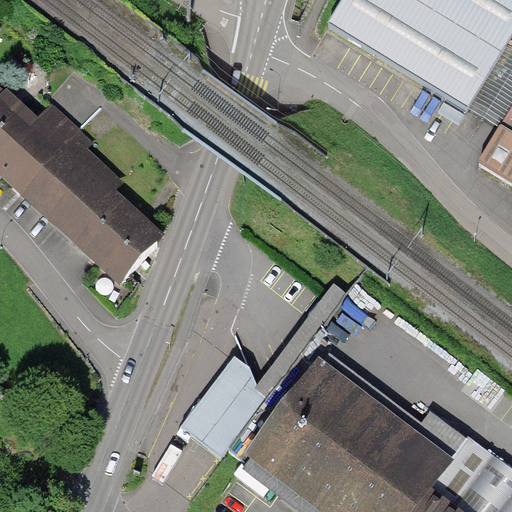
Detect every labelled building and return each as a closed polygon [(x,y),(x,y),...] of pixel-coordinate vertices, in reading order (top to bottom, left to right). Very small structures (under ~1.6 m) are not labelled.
[(511,37),(511,0),(342,0),(327,25),(467,112),(469,108),(507,45),(511,37)] [(511,106),(511,48),(507,45),(469,108),(499,127),(511,106)] [(0,177),(22,197),(81,133),(51,106),(38,120),(6,91),(5,92),(0,87),(0,177)] [(511,106),(499,127),(478,163),(511,183),(511,106)] [(81,133),(22,197),(21,199),(119,287),(165,236),(118,193),(125,184),(87,150),(93,143),(81,133)] [(348,296),(334,286),(257,387),(254,389),(267,401),(348,296)] [(329,354),(323,362),(416,432),(422,424),(329,354)] [(247,368),(235,358),(181,429),(221,461),(229,451),(255,415),(267,401),(254,389),(257,387),(247,368)] [(323,362),(320,359),(268,426),(245,457),(250,461),(317,511),(511,511),(511,470),(468,437),(465,441),(430,414),(422,424),(416,432),(323,362)] [(268,426),(255,415),(229,451),(248,464),(250,461),(245,457),(268,426)] [(298,511),(317,511),(250,461),(248,464),(243,470),(298,511)]
